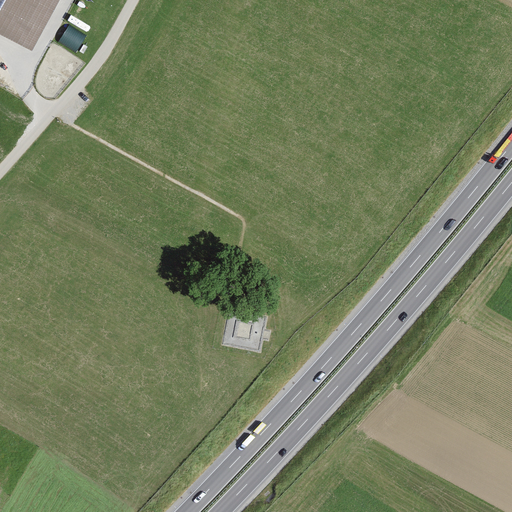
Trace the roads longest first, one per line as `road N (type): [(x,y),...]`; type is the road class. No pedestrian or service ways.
road 1 (motorway): [(511,142),(183,511)]
road 2 (motorway): [(217,511),(511,181)]
road 3 (unclassified): [(130,0),(101,53),(0,171)]
